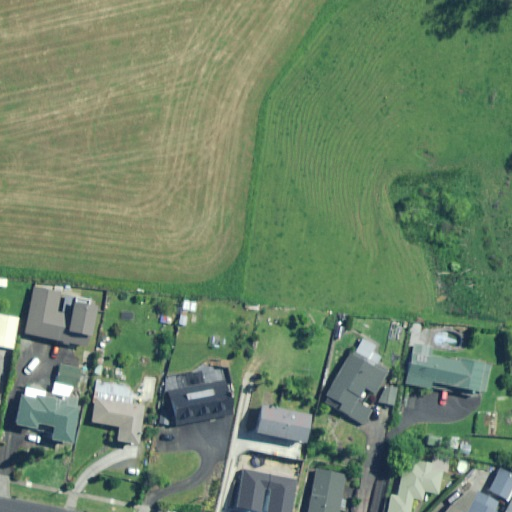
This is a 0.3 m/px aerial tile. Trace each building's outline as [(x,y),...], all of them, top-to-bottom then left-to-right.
[(33,288),(22,334),(81,348),(83,337),(88,338),(94,309),(91,308),(92,302),(64,296),(60,312),(54,311),(58,294),(33,288)] [(0,347),(11,349),(17,319),(0,315),(0,347)] [(105,343),(96,341),(92,356),(85,354),(83,364),(99,367),(105,343)] [(412,343),(403,383),(427,388),(428,385),(473,394),(474,390),(484,392),(491,363),(457,356),(456,361),(428,355),(430,347),(412,343)] [(348,349),(322,395),(337,403),(333,408),(361,424),(369,409),(352,399),(359,387),(370,393),(383,369),(348,349)] [(78,368),(57,363),(53,383),(73,388),(78,368)] [(167,390),(173,424),(229,413),(224,384),(230,383),(227,366),(207,364),(196,371),(199,384),(167,390)] [(391,405),(396,388),(384,385),(376,401),(391,405)] [(18,394),(11,423),(31,427),(32,422),(49,426),(46,438),(65,442),(74,403),(32,394),(32,397),(18,394)] [(140,405),(94,397),(89,421),(116,426),(113,440),(134,444),(140,405)] [(258,404),(252,431),(299,441),(305,414),(258,404)] [(253,433),(238,430),(235,448),(250,450),(253,433)] [(441,439),(430,435),(427,444),(439,448),(441,439)] [(414,465),(404,463),(397,496),(390,495),(386,511),(408,511),(411,498),(420,500),(422,490),(437,494),(442,471),(429,468),(430,464),(415,461),(414,465)] [(287,511),(294,479),(243,468),(235,506),(257,511),(262,488),(269,489),(263,511),(287,511)] [(315,468),(304,511),(335,511),(344,475),(315,468)] [(511,474),(499,468),(488,490),(505,499),(511,485),(511,474)] [(494,511),(491,510),(496,502),(476,491),(465,511),(461,511),(494,511)]
